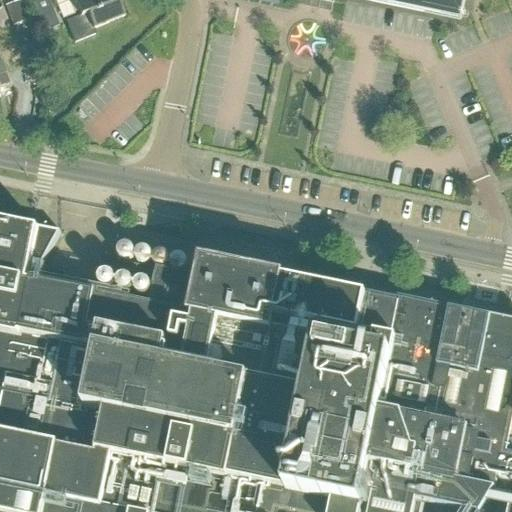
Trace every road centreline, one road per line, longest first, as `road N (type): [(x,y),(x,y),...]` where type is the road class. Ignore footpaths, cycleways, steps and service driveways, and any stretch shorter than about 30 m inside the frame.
road 1 (tertiary): [(511,259),(159,187)]
road 2 (residential): [(159,187),(189,37),(187,0)]
road 3 (tertiary): [(159,187),(0,155)]
